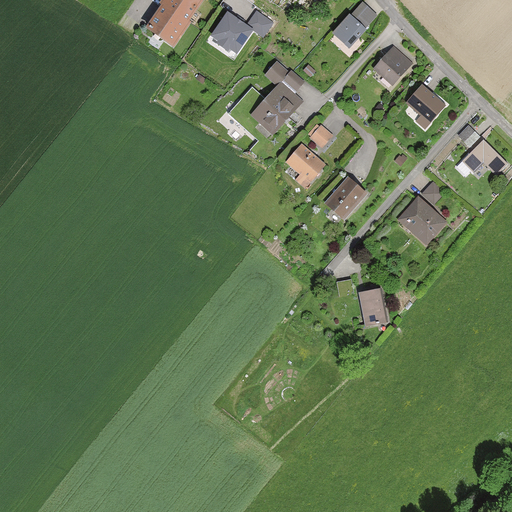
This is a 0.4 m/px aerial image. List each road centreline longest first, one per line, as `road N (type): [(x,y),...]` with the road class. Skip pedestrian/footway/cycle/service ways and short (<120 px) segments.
road 1 (residential): [(479,100),(330,269)]
road 2 (residential): [(399,23),(330,96),(372,144),(360,169)]
